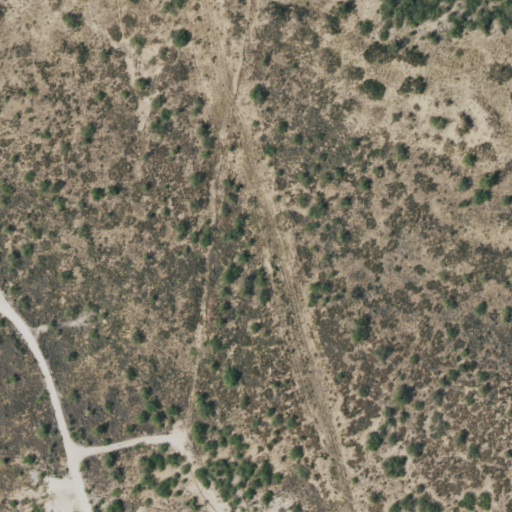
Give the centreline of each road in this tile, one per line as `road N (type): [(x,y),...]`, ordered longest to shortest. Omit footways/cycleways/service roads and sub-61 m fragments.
road 1 (track): [(86,511),(54,418),(0,331)]
road 2 (track): [(197,511),(167,436),(64,445)]
